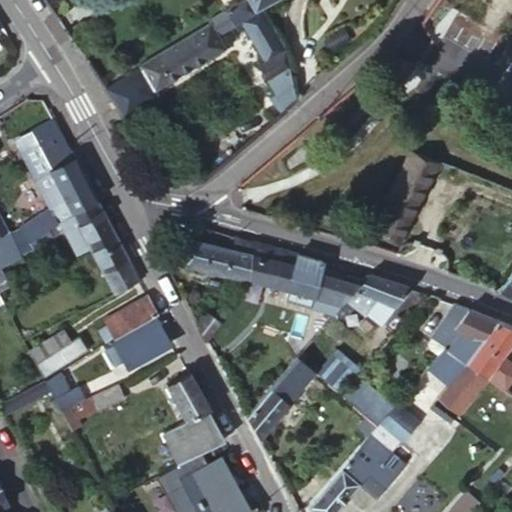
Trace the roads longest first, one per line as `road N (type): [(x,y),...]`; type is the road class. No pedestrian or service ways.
road 1 (residential): [(118,179),(276,511)]
road 2 (residential): [(511,308),(186,210)]
road 3 (residential): [(186,210),(413,0)]
road 4 (residential): [(118,179),(51,62)]
